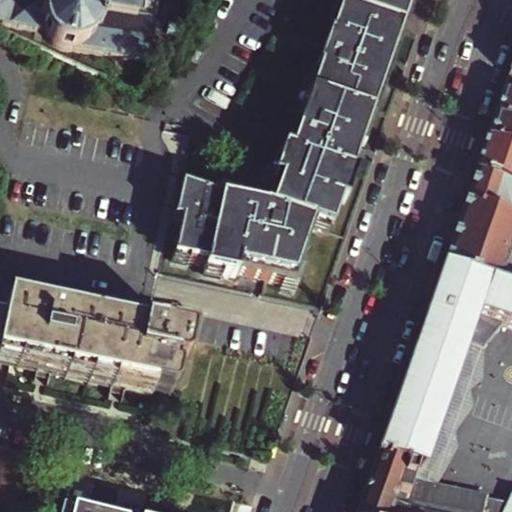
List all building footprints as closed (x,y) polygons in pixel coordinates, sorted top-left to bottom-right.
[(0,0),(0,25),(4,27),(42,33),(47,43),(55,49),(136,63),(124,90),(135,96),(145,79),(156,0),(0,0)] [(235,277),(293,288),(310,226),(330,234),(339,205),(346,208),(356,177),(352,171),(400,30),(410,0),(344,0),(289,157),(281,154),(271,181),(280,184),(268,212),(217,191),(216,202),(182,188),(172,222),(180,223),(171,261),(204,268),(203,276),(232,281),(235,277)] [(511,64),(501,96),(511,99),(511,64)] [(511,99),(501,96),(493,119),(511,125),(511,99)] [(511,125),(493,119),(485,143),(511,152),(511,125)] [(511,152),(485,143),(474,176),(511,188),(511,152)] [(496,288),(510,248),(511,242),(511,188),(474,176),(442,271),(496,288)] [(496,288),(511,292),(511,248),(510,248),(496,288)] [(416,470),(422,472),(472,330),(476,318),(511,329),(511,292),(496,288),(442,271),(356,511),(511,511),(511,498),(509,506),(487,503),(487,499),(413,483),(416,470)] [(0,322),(0,321),(0,360),(34,368),(32,378),(45,381),(48,371),(109,384),(106,395),(121,398),(124,387),(164,395),(167,395),(170,393),(174,375),(170,371),(170,367),(177,368),(181,366),(186,340),(164,335),(164,333),(159,332),(158,334),(145,331),(5,302),(0,322)] [(189,313),(151,304),(145,331),(158,334),(159,332),(164,333),(164,335),(186,340),(191,319),(190,316),(189,313)] [(511,329),(476,318),(472,330),(511,341),(511,329)] [(0,511),(27,511),(41,462),(0,453),(0,511)]
